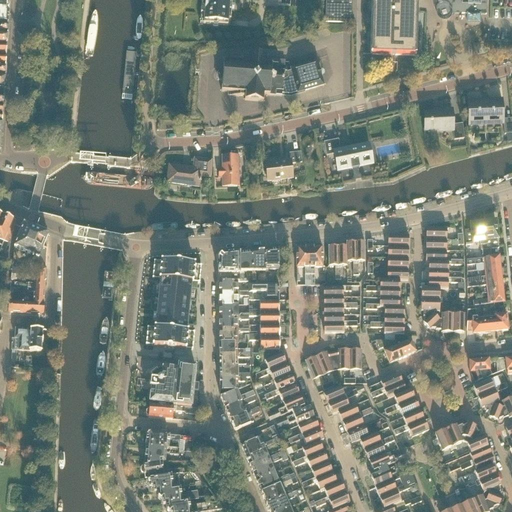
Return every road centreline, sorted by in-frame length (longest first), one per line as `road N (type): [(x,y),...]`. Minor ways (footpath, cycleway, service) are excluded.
road 1 (residential): [(70,158),(135,163),(163,144),(339,115),(511,69)]
road 2 (residential): [(224,433),(210,397),(210,244)]
road 3 (tertiary): [(118,423),(135,246)]
road 4 (residential): [(359,511),(292,357)]
road 5 (residential): [(441,351),(469,418),(488,425),(511,494)]
road 6 (residential): [(15,0),(7,160)]
road 7 (residential): [(7,321),(53,323),(55,227)]
road 8 (residential): [(437,352),(413,324),(417,219)]
road 9 (residential): [(416,361),(378,377),(365,343),(303,353)]
road 10 (tertiary): [(291,236),(417,219)]
road 11 (residential): [(303,353),(291,236)]
